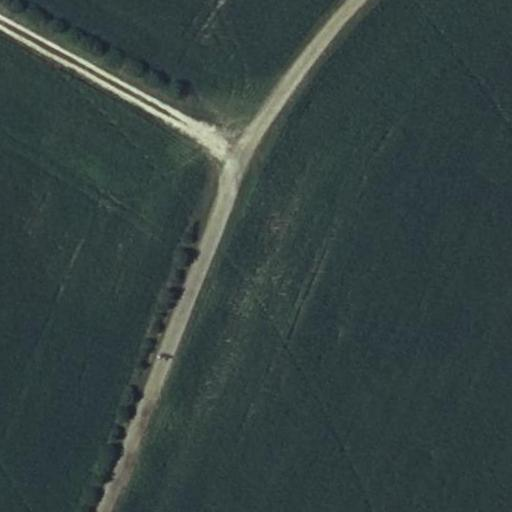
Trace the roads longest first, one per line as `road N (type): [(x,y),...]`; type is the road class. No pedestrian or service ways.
road 1 (track): [(90,511),(241,151)]
road 2 (track): [(0,15),(241,151)]
road 3 (track): [(241,151),(346,0)]
